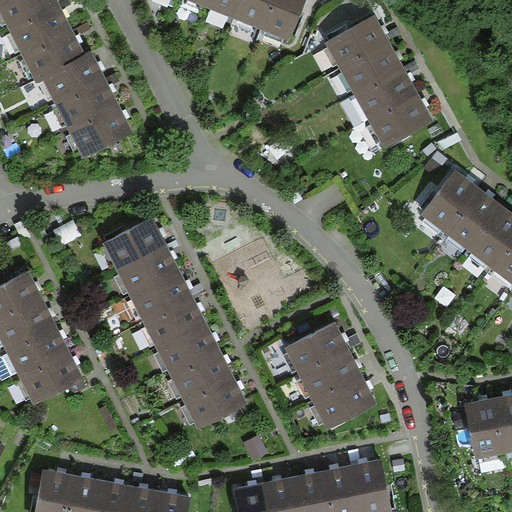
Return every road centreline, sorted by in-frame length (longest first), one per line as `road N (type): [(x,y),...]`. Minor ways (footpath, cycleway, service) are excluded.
road 1 (residential): [(208,176),(289,217),(381,319),(420,429),(436,511)]
road 2 (residential): [(0,207),(208,176)]
road 3 (residential): [(208,176),(123,0)]
